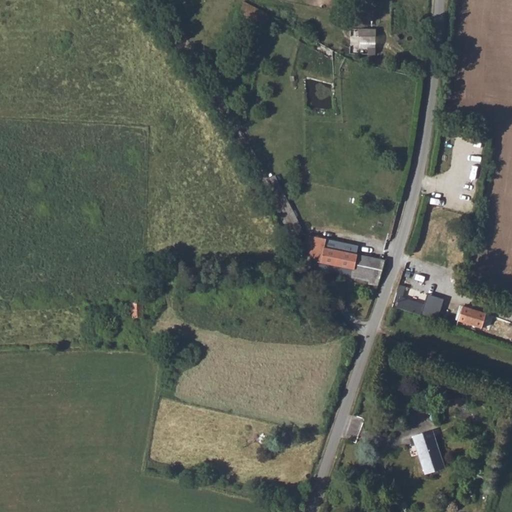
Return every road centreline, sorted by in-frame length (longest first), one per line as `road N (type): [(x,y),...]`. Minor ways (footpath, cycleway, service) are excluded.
road 1 (unclassified): [(369,339),(327,288),(148,0)]
road 2 (unclassified): [(439,0),(426,136),(369,339)]
road 3 (unclassified): [(369,339),(310,511)]
